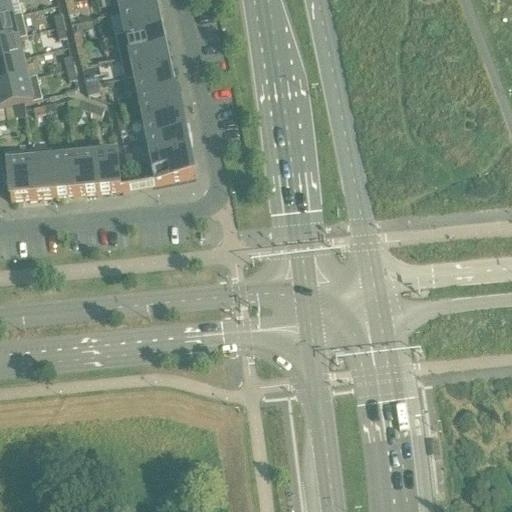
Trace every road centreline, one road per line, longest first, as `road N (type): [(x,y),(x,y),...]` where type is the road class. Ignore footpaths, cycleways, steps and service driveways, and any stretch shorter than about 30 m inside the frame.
road 1 (motorway): [(296,0),(402,511)]
road 2 (motorway): [(378,0),(471,511)]
road 3 (residential): [(181,0),(220,203),(0,232)]
road 4 (secondary): [(0,362),(314,331)]
road 5 (secondary): [(309,289),(0,317)]
road 6 (secondary): [(266,0),(309,289)]
road 7 (secondary): [(372,283),(319,0)]
road 8 (motorway): [(511,241),(467,0)]
road 9 (secondary): [(392,511),(378,322)]
road 10 (secondary): [(314,331),(333,511)]
road 11 (unclassified): [(511,268),(372,283)]
road 12 (unclassified): [(378,322),(511,300)]
